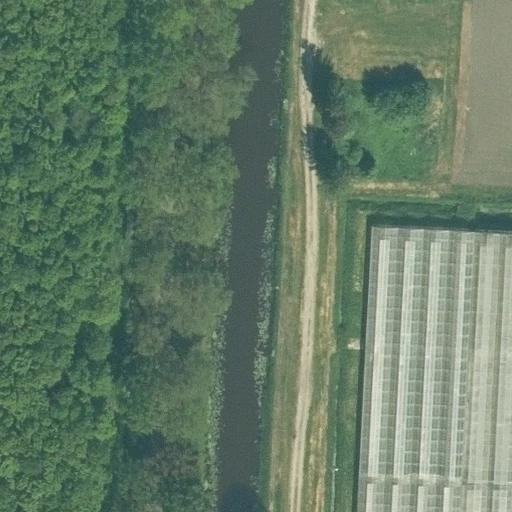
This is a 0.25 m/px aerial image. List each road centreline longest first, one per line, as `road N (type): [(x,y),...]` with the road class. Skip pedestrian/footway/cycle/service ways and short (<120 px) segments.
road 1 (unclassified): [(153,511),(178,0)]
road 2 (track): [(306,0),(306,274),(289,511)]
